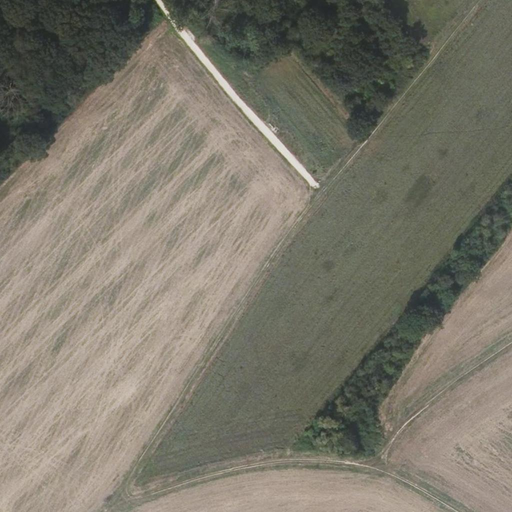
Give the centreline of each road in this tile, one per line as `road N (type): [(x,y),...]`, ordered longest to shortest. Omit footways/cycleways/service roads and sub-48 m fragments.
road 1 (track): [(104,511),(305,209),(478,0)]
road 2 (track): [(458,511),(372,464),(309,453),(199,471),(113,505)]
road 3 (track): [(511,342),(405,403),(372,464)]
